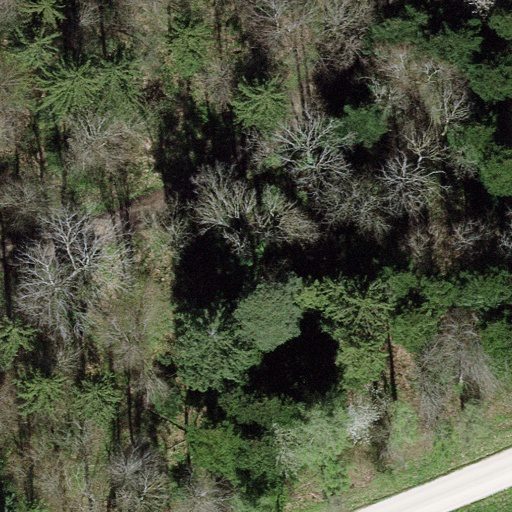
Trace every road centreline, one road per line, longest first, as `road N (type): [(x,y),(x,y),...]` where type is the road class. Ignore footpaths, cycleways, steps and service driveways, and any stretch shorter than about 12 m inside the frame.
road 1 (track): [(0,244),(244,165),(394,0)]
road 2 (residential): [(511,461),(384,511)]
